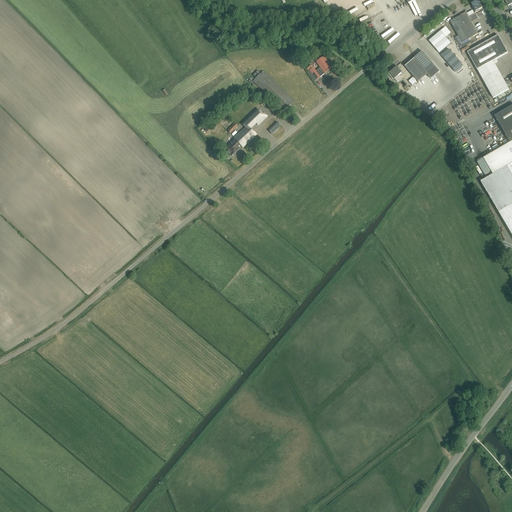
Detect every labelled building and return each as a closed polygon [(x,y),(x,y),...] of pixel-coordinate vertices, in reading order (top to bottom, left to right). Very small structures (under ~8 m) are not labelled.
[(479,10),(482,8),(478,0),(477,0),(471,4),(475,10),(473,10),(475,13),(479,10)] [(450,22),(462,43),(478,34),(472,23),(478,19),(475,14),(469,17),(466,13),(450,22)] [(441,31),(429,41),(434,47),(446,37),(441,31)] [(493,61),(508,53),(498,35),(467,52),(477,70),(483,79),(493,98),(509,90),(498,70),(493,61)] [(446,37),(434,47),(439,53),(451,43),(446,37)] [(449,50),(441,56),(455,72),(463,66),(449,50)] [(405,67),(418,82),(426,75),(431,80),(440,72),(422,52),(405,67)] [(324,73),(330,69),(326,63),(328,62),(323,56),(316,61),(320,67),(315,71),(313,68),(311,65),(306,69),(308,71),(309,70),(316,80),(320,77),(324,73)] [(388,74),(394,80),(402,73),(397,67),(388,74)] [(283,111),(293,101),(262,71),(253,81),(283,111)] [(511,106),(495,116),(510,143),(484,158),(491,172),(486,175),(488,178),(481,182),(511,236),(511,106)] [(261,113),(258,109),(243,124),(245,127),(233,138),(235,139),(224,150),(228,153),(232,156),(239,149),(239,148),(241,146),(242,147),(256,134),(250,128),(255,122),(258,125),(267,115),(264,112),(261,113)] [(280,126),(277,122),(268,131),(272,134),(277,128),(280,126)] [(230,134),(238,126),(235,123),(227,131),(230,134)]
